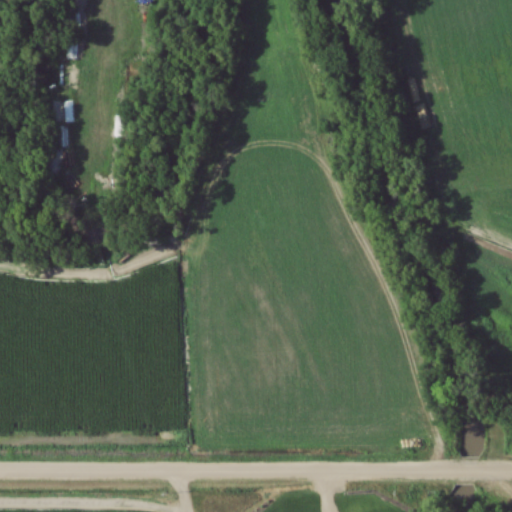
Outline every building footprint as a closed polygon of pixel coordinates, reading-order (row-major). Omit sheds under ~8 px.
[(57,0),(60,11),(80,6),(78,0),(57,0)] [(62,18),(64,36),(79,35),(77,17),(62,18)] [(285,69),(285,86),(303,86),(303,69),(285,69)] [(65,78),(56,77),(55,98),(64,99),(65,78)] [(280,100),(280,84),(243,84),(243,100),(280,100)] [(48,121),(61,121),(61,102),(48,102),(48,121)] [(125,116),(107,116),(107,138),(125,138),(125,116)] [(65,174),(64,154),(54,154),(55,174),(65,174)]
